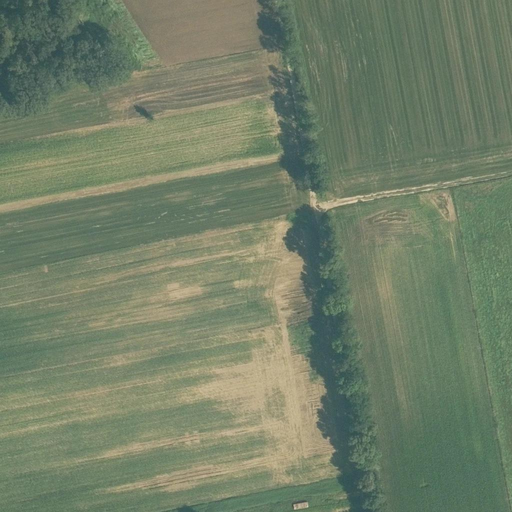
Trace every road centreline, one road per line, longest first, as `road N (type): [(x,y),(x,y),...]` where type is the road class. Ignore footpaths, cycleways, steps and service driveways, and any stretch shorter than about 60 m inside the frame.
road 1 (track): [(370,511),(277,0)]
road 2 (track): [(314,209),(511,175)]
